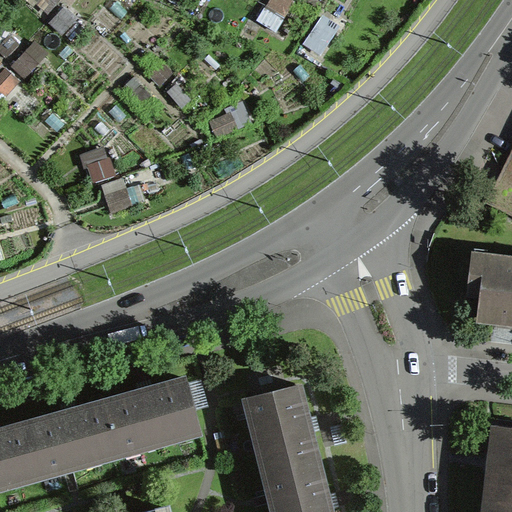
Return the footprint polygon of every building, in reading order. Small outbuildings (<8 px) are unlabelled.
[(511,156),(508,165),(489,202),(511,212),(511,156)] [(511,321),(511,257),(472,253),(468,291),(481,292),(478,317),(503,320),(511,321)] [(134,393),(134,392),(108,399),(122,452),(124,452),(121,440),(136,436),(139,448),(162,441),(162,440),(177,436),(177,437),(201,430),(186,377),(157,385),(157,386),(139,391),(134,393)] [(246,397),(266,476),(319,463),(312,436),(307,418),(306,413),(306,412),(299,383),(246,397)] [(32,420),(47,473),(48,473),(45,461),(60,457),(63,469),(86,462),(83,450),(98,446),(101,458),(122,452),(108,399),(81,406),(81,407),(63,412),(58,414),(58,413),(32,420)] [(25,479),(47,473),(32,420),(5,427),(6,428),(0,429),(0,486),(10,483),(25,478),(25,479)] [(487,498),(511,501),(511,426),(495,424),(490,468),(487,498)] [(224,435),(215,438),(220,456),(229,453),(224,435)] [(330,511),(326,495),(325,489),(326,489),(319,463),(266,476),(266,478),(278,475),(282,490),(270,493),(274,511),(330,511)] [(511,511),(511,501),(487,498),(484,511),(511,511)]
